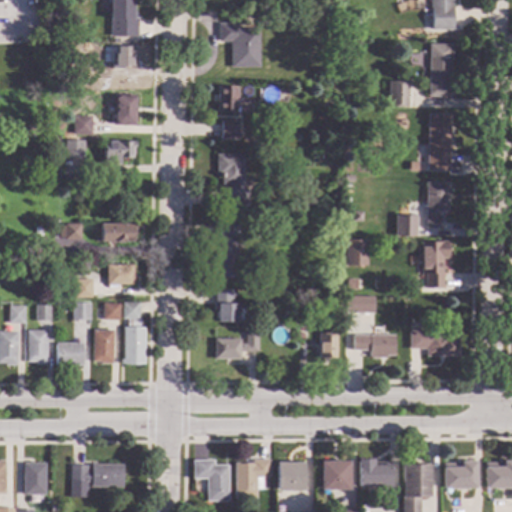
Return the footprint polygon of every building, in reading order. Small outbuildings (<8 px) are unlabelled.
[(132,0),(132,18),(137,18),(137,38),(108,38),(108,0),(132,0)] [(450,0),(450,7),(451,7),(450,30),(428,30),(428,10),(427,10),(427,0),(450,0)] [(301,24),(290,24),(290,15),(301,16),(301,24)] [(236,30),(257,29),(258,69),(229,69),(229,42),(217,42),(216,24),(236,24),(236,30)] [(449,99),(425,98),(426,44),(450,45),(449,99)] [(140,69),(110,68),(110,53),(140,54),(140,69)] [(82,76),(64,76),(64,62),(82,62),(82,76)] [(407,82),(405,108),(385,107),(387,81),(407,82)] [(235,100),(240,100),(240,113),(216,113),(216,86),(236,86),(235,100)] [(284,89),(260,88),(259,102),(283,103),(284,89)] [(134,126),(112,126),(113,95),(135,95),(134,126)] [(447,149),(442,149),(442,166),(424,166),(426,114),(448,115),(447,149)] [(91,135),(71,136),(71,117),(91,117),(91,135)] [(237,141),(219,141),(220,122),(238,122),(237,141)] [(83,159),(64,160),(63,141),(82,141),(83,159)] [(135,150),(132,150),(132,159),(119,159),(119,166),(102,166),(103,142),(135,143),(135,150)] [(242,190),(247,190),(247,208),(227,207),(228,191),(229,191),(229,185),(220,185),(220,176),(214,176),(215,155),(243,155),(242,190)] [(415,171),(407,171),(407,163),(415,163),(415,171)] [(353,185),(342,184),(342,175),(343,175),(353,175),(353,185)] [(446,213),(438,213),(438,217),(440,217),(439,230),(422,229),(423,182),(447,182),(446,213)] [(361,212),(360,222),(350,221),(351,212),(361,212)] [(414,239),(396,238),(396,221),(414,222),(414,239)] [(80,241),(63,241),(63,239),(58,239),(58,227),(63,227),(63,224),(79,224),(80,241)] [(136,230),(132,230),(133,243),(99,243),(99,225),(136,224),(136,230)] [(237,243),(235,243),(235,280),(212,279),(213,264),(210,264),(211,246),(216,246),(216,225),(237,225),(237,243)] [(366,241),(365,266),(343,265),(344,240),(366,241)] [(447,260),(442,260),(441,289),(422,289),(422,278),(418,278),(419,242),(447,242),(447,260)] [(132,286),(104,285),(104,265),(133,266),(132,286)] [(355,279),(355,290),(344,290),(345,279),(355,279)] [(90,299),(72,298),(72,280),(91,280),(90,299)] [(231,304),(235,305),(235,324),(215,324),(215,311),(213,311),(213,290),(231,291),(231,304)] [(371,314),(341,313),(342,296),(372,296),(371,314)] [(137,328),(143,328),(142,365),(119,365),(119,360),(121,360),(122,328),(125,328),(126,320),(120,320),(120,302),(138,303),(137,328)] [(88,321),(71,321),(71,303),(89,304),(88,321)] [(118,321),(100,321),(101,303),(119,304),(118,321)] [(23,324),(7,324),(7,305),(9,306),(23,306),(23,324)] [(49,322),(34,322),(34,305),(49,306),(49,322)] [(426,320),(428,322),(428,326),(425,329),(422,328),(419,325),(420,322),(423,320),(426,320)] [(45,366),(34,366),(34,363),(25,363),(25,331),(46,331),(45,366)] [(111,365),(99,365),(99,363),(91,363),(91,331),(112,331),(111,365)] [(256,353),(238,353),(238,361),(212,360),(212,340),(239,340),(239,343),(244,344),(244,332),(256,332),(256,353)] [(426,335),(457,336),(457,357),(424,357),(424,350),(407,349),(407,332),(426,332),(426,335)] [(15,367),(4,367),(4,364),(0,364),(0,333),(16,333),(15,367)] [(327,335),(334,335),(334,358),(315,358),(316,333),(327,333),(327,335)] [(391,356),(383,355),(383,358),(369,358),(369,357),(367,357),(367,351),(351,351),(351,335),(392,336),(391,356)] [(81,366),(55,367),(54,344),(80,343),(81,366)] [(371,465),(389,466),(389,488),(355,487),(355,460),(371,460),(371,465)] [(212,466),(227,466),(226,502),(205,501),(205,479),(191,479),(191,461),(212,462),(212,466)] [(269,478),(261,478),(261,490),(255,490),(254,500),(232,500),(233,464),(251,465),(251,461),(269,461),(269,478)] [(473,489),(440,490),(440,468),(458,468),(458,463),(473,462),(473,489)] [(511,489),(482,489),(482,468),(500,468),(500,462),(511,462),(511,489)] [(43,497),(21,497),(21,463),(43,463),(43,497)] [(347,490),(318,490),(319,463),(348,463),(347,490)] [(121,488),(90,488),(90,484),(84,484),(84,489),(68,489),(68,465),(86,465),(86,473),(89,473),(89,464),(121,464),(121,488)] [(301,491),(274,491),(275,464),(302,464),(301,491)] [(427,498),(417,498),(417,511),(399,511),(399,466),(427,466),(427,498)]
